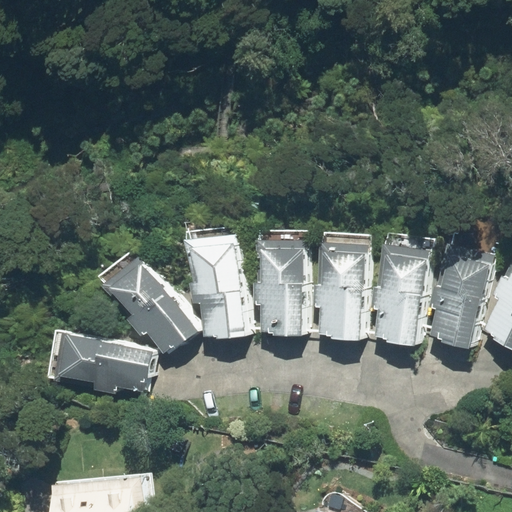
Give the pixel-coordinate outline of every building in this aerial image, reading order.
[(263,336),(304,337),(307,235),(265,234),(264,282),(257,282),(256,306),(264,306),(263,336)] [(207,341),(248,337),(237,235),(196,239),(201,283),(193,284),(195,305),(203,304),(207,341)] [(321,339),(362,342),(368,247),(321,243),(316,309),(323,310),(321,339)] [(429,251),(383,245),(375,310),(380,311),(376,341),(417,346),(429,251)] [(472,350),(492,265),(451,255),(443,288),(436,286),(431,309),(438,310),(431,340),(472,350)] [(166,358),(201,332),(145,256),(105,286),(115,300),(120,296),(135,316),(130,320),(143,338),(148,334),(166,358)] [(511,348),(511,278),(511,279),(505,276),(494,297),(501,300),(484,335),(511,348)] [(156,353),(70,335),(61,375),(97,383),(96,390),(119,395),(120,388),(147,393),(156,353)] [(146,511),(144,478),(44,487),(46,511),(146,511)]
